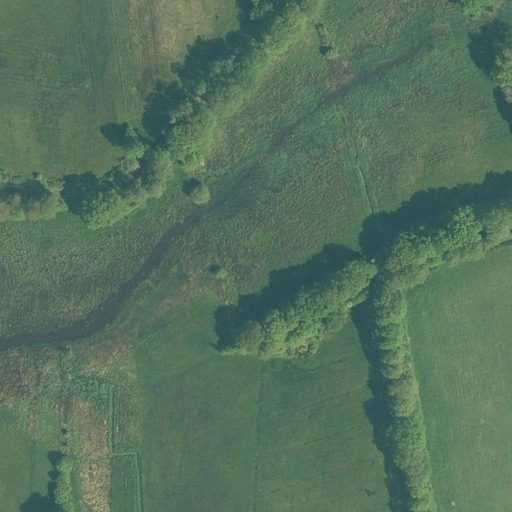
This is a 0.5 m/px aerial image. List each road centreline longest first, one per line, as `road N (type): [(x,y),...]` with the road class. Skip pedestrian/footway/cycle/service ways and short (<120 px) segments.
road 1 (track): [(0,186),(91,194),(121,181),(280,0)]
road 2 (track): [(376,306),(376,284),(388,266),(511,217)]
